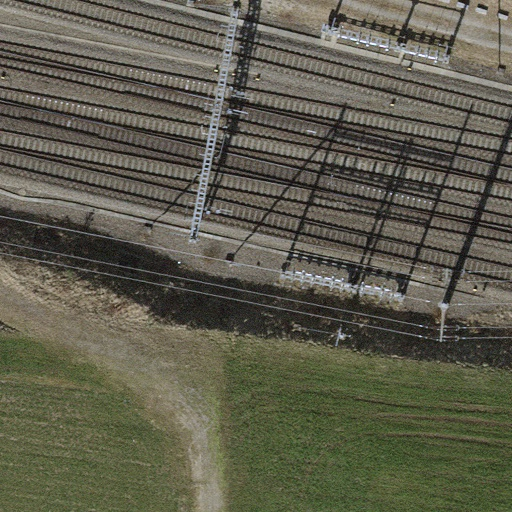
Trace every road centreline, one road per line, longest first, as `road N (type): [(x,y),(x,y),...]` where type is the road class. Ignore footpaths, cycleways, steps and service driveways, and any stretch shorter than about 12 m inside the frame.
road 1 (track): [(210,511),(189,428),(148,372),(0,301)]
road 2 (track): [(386,0),(511,41)]
